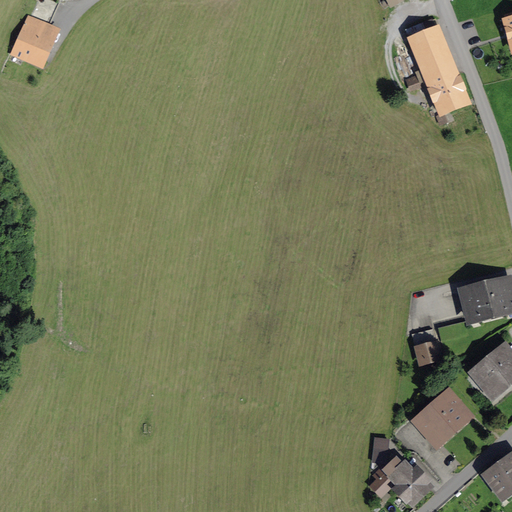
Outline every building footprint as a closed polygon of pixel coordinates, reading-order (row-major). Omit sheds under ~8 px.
[(51,0),(38,0),(31,17),(28,15),(10,55),(44,70),(61,30),(50,25),(60,4),(51,0)] [(385,0),(391,9),(407,0),(385,0)] [(511,17),(503,20),(511,51),(511,17)] [(405,80),(411,93),(427,86),(439,115),(436,117),(440,127),(448,123),(445,116),(473,105),(440,26),(436,28),(432,19),(406,30),(410,39),(407,39),(421,71),(415,73),(416,76),(405,80)] [(406,52),(407,49),(406,45),(403,44),(399,45),(398,49),(399,52),(403,53),(406,52)] [(511,314),(511,275),(458,289),(468,326),(511,314)] [(442,361),(434,329),(412,335),(420,367),(442,361)] [(494,403),(511,387),(511,347),(507,341),(469,374),(494,403)] [(438,451),(475,418),(450,389),(412,422),(438,451)] [(502,504),(511,497),(511,453),(482,476),(502,504)] [(415,469),(406,460),(402,463),(397,457),(381,472),(379,469),(373,476),(376,480),(369,487),(381,500),(391,491),(407,507),(409,505),(413,509),(434,488),(431,484),(433,482),(418,466),(415,469)]
